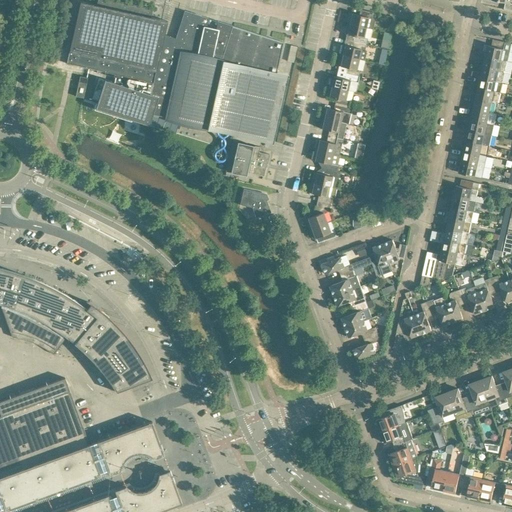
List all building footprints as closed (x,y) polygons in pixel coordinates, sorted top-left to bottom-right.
[(80,1),(66,63),(69,64),(89,68),(116,75),(115,79),(114,83),(105,80),(98,101),(97,103),(99,104),(97,108),(132,119),(132,120),(149,125),(176,134),(176,133),(180,120),(202,125),(218,129),(235,132),(266,140),(267,140),(271,140),(271,141),(273,141),(287,77),(280,76),(276,75),(283,44),(284,42),(266,37),(261,35),(256,34),(233,26),(217,21),(216,29),(206,27),(208,18),(184,11),(179,29),(176,38),(164,35),(166,26),(167,21),(151,17),(153,9),(153,10),(153,9),(113,0),(97,0),(97,5),(80,1)] [(504,9),(511,10),(511,3),(510,3),(510,0),(492,0),(505,3),(504,9)] [(374,21),(372,18),(374,13),(360,10),(359,15),(350,13),(348,23),(366,28),(372,29),(374,21)] [(354,36),(353,41),(366,44),(368,38),(364,37),(366,28),(372,29),(366,28),(348,23),(345,34),(354,36)] [(508,61),(511,44),(493,39),(491,46),(488,45),(486,51),(483,51),(482,56),(506,61),(508,61)] [(343,45),(340,55),(357,59),(364,61),(366,53),(365,50),(366,44),(353,41),(352,47),(343,45)] [(296,61),(298,46),(292,45),(290,61),(296,61)] [(340,55),(338,66),(339,66),(347,68),(346,73),(359,76),(361,70),(355,69),(357,59),(340,55)] [(484,61),(483,67),(504,72),(506,70),(507,63),(506,61),(482,56),(481,60),(484,61)] [(471,75),(477,77),(501,82),(503,81),(505,73),(504,72),(483,67),(482,73),(478,72),(472,71),(471,75)] [(329,77),(328,84),(330,84),(329,86),(354,92),(356,92),(359,76),(346,73),(345,79),(332,76),(331,78),(329,77)] [(480,82),(478,88),(500,93),(503,83),(501,82),(477,77),(471,75),(471,76),(477,77),(476,82),(480,82)] [(80,76),(78,85),(77,89),(75,96),(83,98),(87,83),(88,78),(87,78),(80,76)] [(336,99),(335,104),(348,107),(349,101),(352,102),(354,92),(329,86),(327,97),(336,99)] [(498,104),(500,93),(478,88),(477,94),(474,93),(473,98),(492,102),(498,104)] [(475,103),(474,109),(489,113),(492,102),(473,98),(471,103),(475,103)] [(353,108),(348,107),(335,104),(334,110),(325,108),(322,118),(346,124),(349,124),(353,108)] [(469,114),(468,119),(487,123),(495,125),(497,114),(489,113),(474,109),(472,115),(469,114)] [(329,130),(328,136),(343,139),(346,124),(322,118),(320,128),(329,130)] [(495,125),(487,123),(468,119),(467,124),(470,124),(469,130),(492,135),(495,125)] [(360,130),(360,133),(365,134),(365,135),(367,135),(369,129),(361,127),(360,130)] [(463,140),(482,144),(483,144),(490,146),(490,144),(492,135),(469,130),(468,136),(464,135),(463,140)] [(317,139),(316,144),(315,150),(339,155),(342,144),(343,139),(328,136),(327,141),(317,139)] [(463,140),(462,144),(462,145),(465,146),(464,151),(480,155),(482,144),(463,140)] [(270,155),(259,152),(260,148),(260,147),(238,142),(231,173),(246,176),(247,173),(264,176),(267,163),(268,164),(270,155)] [(326,163),(324,169),(338,172),(339,166),(338,165),(340,156),(339,156),(339,155),(315,150),(313,160),(326,163)] [(459,156),(458,161),(484,167),(487,156),(480,155),(464,151),(463,157),(459,156)] [(461,167),(459,173),(481,178),(484,167),(458,161),(457,166),(461,167)] [(336,178),(338,172),(324,169),(323,174),(314,172),(312,182),(336,188),(338,178),(336,178)] [(480,183),(474,182),(462,179),(460,186),(456,185),(455,191),(452,191),(451,196),(470,200),(476,201),(484,202),(485,197),(477,196),(480,183)] [(317,200),(330,203),(337,205),(338,199),(334,198),(336,188),(312,182),(309,193),(319,195),(317,200)] [(240,205),(252,207),(256,218),(271,212),(266,200),(268,199),(267,195),(266,195),(265,194),(244,189),(240,205)] [(451,196),(449,200),(453,201),(452,207),(474,212),(476,201),(470,200),(451,196)] [(306,219),(309,229),(327,222),(324,213),(329,211),(330,203),(317,200),(314,215),(315,216),(306,219)] [(467,211),(452,207),(450,213),(447,212),(446,217),(472,222),(474,212),(467,211)] [(472,222),(446,217),(445,222),(448,222),(447,228),(469,233),(472,222)] [(327,222),(309,229),(313,239),(316,238),(318,243),(322,241),(322,242),(336,236),(331,221),(327,222)] [(469,233),(447,228),(445,234),(442,233),(441,238),(467,243),(469,233)] [(502,252),(501,258),(511,254),(511,253),(511,236),(508,236),(504,253),(502,252)] [(467,243),(441,238),(440,243),(443,243),(442,249),(464,254),(467,243)] [(393,240),(383,244),(390,263),(400,259),(404,260),(407,245),(400,244),(399,249),(396,248),(393,240)] [(378,260),(372,262),(372,264),(377,276),(383,274),(383,275),(384,274),(383,274),(385,273),(391,271),(392,270),(392,271),(393,271),(390,263),(383,244),(373,247),(378,260)] [(364,246),(357,249),(360,258),(367,255),(364,246)] [(437,254),(436,259),(426,257),(420,288),(422,287),(427,285),(445,279),(448,263),(464,267),(466,261),(463,260),(464,254),(442,249),(441,255),(437,254)] [(495,250),(493,260),(501,258),(502,252),(502,251),(497,250),(495,250)] [(370,258),(350,264),(347,255),(335,259),(334,257),(327,259),(328,262),(322,264),(326,274),(339,269),(341,275),(355,270),(372,264),(372,262),(370,258)] [(0,304),(12,337),(27,340),(41,346),(53,354),(66,337),(73,342),(79,348),(92,360),(106,377),(116,392),(131,386),(152,378),(141,356),(127,336),(110,318),(90,303),(90,304),(87,309),(58,290),(34,279),(10,270),(0,268),(0,304)] [(330,286),(334,296),(353,289),(361,286),(355,270),(341,275),(343,281),(330,286)] [(497,276),(491,278),(496,292),(502,290),(507,303),(511,300),(511,286),(510,280),(500,284),(497,276)] [(476,286),(485,311),(495,307),(490,294),(496,292),(491,278),(484,280),(485,283),(476,286)] [(361,286),(353,289),(334,296),(337,306),(350,301),(352,307),(366,302),(361,286)] [(466,287),(459,290),(464,304),(470,302),(475,314),(485,311),(476,286),(466,290),(466,287)] [(452,301),(446,303),(453,322),(463,319),(458,306),(464,304),(459,290),(451,293),(449,295),(452,301)] [(434,299),(427,301),(433,316),(439,313),(443,326),(453,322),(446,303),(444,296),(434,300),(434,299)] [(414,315),(421,334),(431,330),(427,318),(433,316),(427,301),(421,304),(424,312),(414,315)] [(354,313),(342,318),(345,328),(364,321),(372,318),(369,308),(366,302),(352,307),(354,313)] [(404,319),(400,318),(396,332),(403,334),(404,329),(408,328),(411,338),(421,334),(414,315),(404,319)] [(362,333),(364,339),(378,334),(376,327),(368,330),(364,321),(345,328),(349,338),(362,333)] [(380,340),(378,334),(364,339),(366,345),(353,349),(357,359),(363,357),(364,360),(371,357),(370,355),(376,352),(373,343),(380,340)] [(511,368),(503,372),(507,382),(501,384),(506,397),(506,398),(511,395),(511,368)] [(492,376),(481,380),(490,404),(491,408),(499,405),(498,400),(506,397),(501,384),(496,386),(492,376)] [(0,511),(101,476),(101,475),(100,472),(107,470),(108,472),(109,475),(120,471),(121,468),(122,465),(123,463),(124,461),(127,458),(130,456),(133,454),(137,453),(140,453),(141,453),(141,454),(142,454),(142,453),(143,454),(146,454),(148,455),(151,457),(153,459),(161,456),(164,455),(163,453),(163,452),(163,450),(152,421),(147,423),(89,444),(65,378),(40,387),(0,401),(0,511)] [(471,391),(466,393),(467,396),(473,410),(490,404),(481,380),(479,381),(478,378),(470,381),(471,384),(469,385),(471,391)] [(458,389),(447,393),(454,412),(457,419),(464,417),(466,419),(472,416),(471,414),(474,413),(473,410),(467,396),(462,398),(458,389)] [(439,406),(433,408),(439,423),(444,421),(443,416),(454,412),(447,393),(435,397),(439,406)] [(381,431),(399,425),(405,423),(404,412),(402,406),(402,405),(381,413),(383,417),(377,420),(381,431)] [(433,425),(439,423),(433,408),(428,410),(433,425)] [(392,440),(394,446),(406,442),(399,425),(381,431),(386,443),(392,440)] [(443,437),(436,440),(439,447),(446,445),(443,437)] [(412,440),(406,442),(394,446),(396,451),(390,454),(394,465),(418,457),(412,440)] [(499,453),(500,445),(490,443),(485,443),(487,451),(499,453)] [(464,455),(460,474),(466,475),(468,467),(470,456),(464,455)] [(418,457),(394,465),(396,472),(394,473),(396,479),(397,480),(398,480),(402,481),(423,486),(425,478),(418,476),(417,473),(420,472),(420,463),(418,457)] [(428,464),(426,476),(428,476),(426,483),(432,485),(431,487),(443,490),(448,471),(440,470),(442,460),(434,458),(433,460),(431,460),(431,464),(428,464)] [(158,511),(182,503),(171,473),(170,470),(159,474),(158,475),(158,477),(158,478),(157,480),(156,482),(155,484),(154,485),(153,486),(151,488),(149,489),(148,490),(146,490),(145,491),(142,491),(140,492),(138,491),(137,491),(135,491),(133,490),(130,489),(129,488),(128,488),(127,487),(126,486),(115,490),(116,493),(117,495),(109,498),(108,496),(108,495),(60,511),(158,511)] [(460,474),(448,471),(443,490),(456,493),(457,486),(463,487),(466,475),(460,474)] [(467,495),(479,498),(483,479),(466,475),(463,487),(469,488),(467,495)] [(493,494),(498,495),(501,483),(483,479),(479,498),(491,501),(493,494)] [(503,503),(511,505),(511,485),(501,483),(498,495),(504,496),(503,503)]
